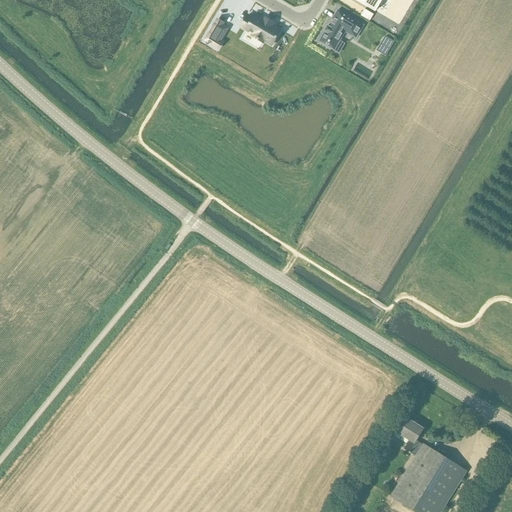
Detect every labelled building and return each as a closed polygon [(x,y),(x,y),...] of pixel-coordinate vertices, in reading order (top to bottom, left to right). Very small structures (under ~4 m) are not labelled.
[(355,0),(375,11),(381,0),(355,0)] [(328,25),(318,42),(334,51),(341,41),(345,33),(356,39),(364,25),(337,9),(331,20),(332,20),(329,26),(328,25)] [(373,15),(365,10),(361,16),(370,21),(373,15)] [(263,19),(254,14),(252,16),(247,13),(239,28),(251,35),(250,37),(264,44),(265,43),(272,47),(282,30),(275,26),(276,23),(264,16),(263,19)] [(216,21),(205,41),(217,48),(221,42),(220,41),(227,29),(222,26),(222,25),(216,21)] [(385,37),(377,51),(385,56),(394,42),(385,37)] [(404,417),(399,425),(394,432),(408,440),(403,448),(415,456),(390,496),(415,511),(441,511),(466,472),(423,445),(422,447),(414,443),(423,428),(404,417)]
